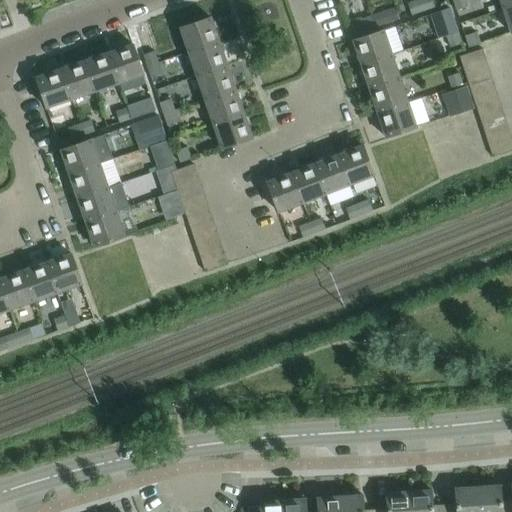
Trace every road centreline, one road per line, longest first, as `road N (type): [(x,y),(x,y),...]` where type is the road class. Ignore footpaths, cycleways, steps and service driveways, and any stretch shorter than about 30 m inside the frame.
road 1 (tertiary): [(511,418),(187,446),(0,493)]
road 2 (residential): [(254,255),(231,190),(239,172),(315,119),(323,85),(294,0)]
road 3 (residential): [(0,243),(25,207),(0,107)]
road 4 (residential): [(25,45),(145,0)]
